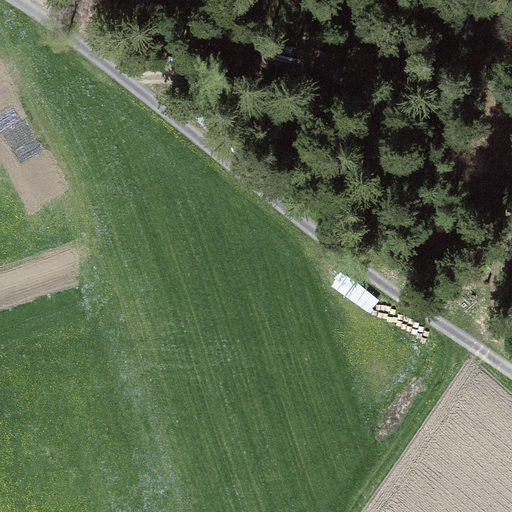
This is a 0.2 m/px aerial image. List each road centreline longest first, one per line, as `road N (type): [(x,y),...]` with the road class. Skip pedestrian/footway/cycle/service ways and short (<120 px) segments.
road 1 (track): [(15,0),(432,322),(511,374)]
road 2 (track): [(477,351),(511,211)]
